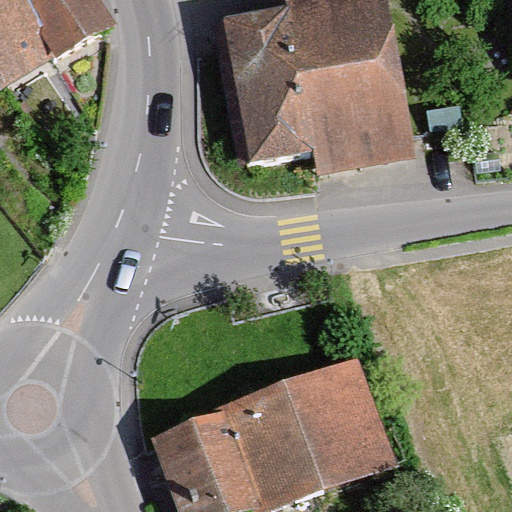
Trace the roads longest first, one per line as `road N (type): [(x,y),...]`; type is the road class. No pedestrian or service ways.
road 1 (unclassified): [(116,229),(308,244),(511,213)]
road 2 (residential): [(116,229),(149,96),(149,32),(139,0)]
road 3 (residential): [(31,408),(116,229)]
road 4 (tertiary): [(98,511),(31,408)]
